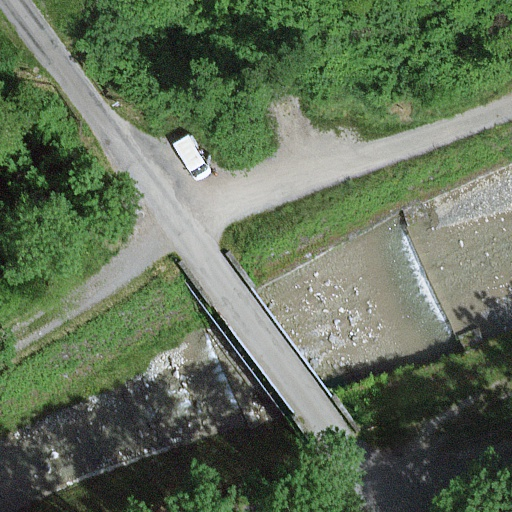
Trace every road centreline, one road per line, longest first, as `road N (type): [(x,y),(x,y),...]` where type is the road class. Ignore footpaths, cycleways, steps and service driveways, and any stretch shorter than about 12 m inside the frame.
road 1 (track): [(0,346),(253,198),(511,100)]
road 2 (unclassified): [(348,450),(14,0)]
road 3 (unclassified): [(511,458),(374,485)]
